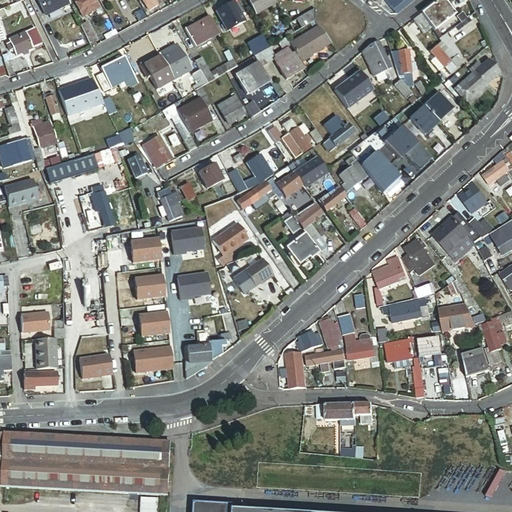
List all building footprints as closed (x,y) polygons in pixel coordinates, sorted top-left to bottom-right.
[(71,4),(68,0),(39,0),(47,16),(71,4)] [(74,0),(84,17),(101,8),(96,0),(74,0)] [(143,0),(150,11),(158,6),(154,0),(143,0)] [(248,0),(258,16),(276,5),(273,0),(248,0)] [(387,0),(397,13),(413,0),(387,0)] [(457,15),(445,0),(440,0),(422,14),(429,24),(435,31),(457,15)] [(235,2),(217,12),(228,32),(246,22),(235,2)] [(317,8),(290,24),(293,29),(295,33),(315,21),(317,8)] [(458,18),(462,23),(468,18),(464,13),(458,18)] [(429,24),(422,14),(415,20),(422,30),(429,24)] [(213,23),(209,16),(186,30),(196,48),(220,34),(213,23)] [(81,26),(90,45),(98,41),(88,22),(81,26)] [(330,41),(320,27),(293,47),(302,63),(325,47),(324,45),(330,41)] [(35,29),(26,33),(33,49),(42,45),(35,29)] [(26,33),(10,40),(11,43),(8,45),(10,51),(14,50),(17,56),(24,53),(25,56),(29,54),(28,51),(33,49),(26,33)] [(443,42),(431,52),(437,58),(432,62),(440,72),(445,68),(451,74),(457,68),(452,61),(451,60),(461,51),(450,39),(447,35),(441,39),(443,42)] [(256,57),(271,48),(264,36),(249,44),(251,49),(234,59),(238,67),(256,57)] [(291,44),(287,38),(281,41),(285,48),(291,44)] [(169,39),(160,44),(178,77),(186,72),(182,65),(189,61),(179,43),(177,44),(175,41),(172,43),(169,39)] [(370,46),(363,52),(375,78),(392,68),(379,42),(370,46)] [(276,56),(271,48),(256,57),(260,63),(262,68),(276,60),(287,80),(305,69),(302,63),(293,47),(292,46),(276,56)] [(406,85),(408,87),(414,87),(411,63),(413,62),(413,57),(411,57),(410,51),(392,53),(401,79),(401,80),(406,85)] [(464,62),(458,56),(452,61),(457,68),(464,62)] [(104,74),(103,74),(110,89),(119,85),(128,80),(135,77),(125,57),(102,69),(104,74)] [(174,82),(160,57),(144,66),(151,78),(158,91),(162,88),(174,82)] [(227,74),(238,67),(234,59),(211,72),(202,57),(194,61),(200,72),(208,85),(227,74)] [(473,74),(456,89),(468,103),(502,73),(490,60),(484,66),(480,62),(470,71),(473,74)] [(262,68),(260,63),(237,76),(248,95),(271,82),(262,68)] [(208,85),(200,72),(193,76),(200,90),(203,88),(208,85)] [(374,90),(362,72),(336,91),(349,110),(374,90)] [(110,89),(103,74),(97,77),(104,92),(110,89)] [(456,79),(453,75),(443,82),(447,86),(456,79)] [(135,77),(128,80),(131,86),(127,88),(128,91),(139,86),(135,77)] [(158,91),(151,78),(148,80),(156,95),(160,94),(158,91)] [(131,86),(128,80),(119,85),(122,91),(127,88),(131,86)] [(399,90),(406,85),(401,80),(395,86),(399,90)] [(421,81),(416,86),(423,95),(428,91),(421,81)] [(51,95),(47,82),(40,84),(42,90),(44,97),(47,96),(51,95)] [(84,82),(79,83),(86,97),(89,96),(84,82)] [(177,88),(174,82),(162,88),(165,94),(156,98),(162,107),(177,99),(172,91),(177,88)] [(86,97),(79,83),(60,88),(65,104),(86,97)] [(417,98),(408,87),(406,85),(399,90),(407,99),(408,98),(413,103),(417,98)] [(210,101),(203,88),(200,90),(193,94),(197,100),(201,98),(205,106),(211,103),(210,101)] [(232,98),(219,106),(230,124),(237,120),(239,122),(243,119),(242,117),(246,114),(234,93),(230,95),(232,98)] [(47,96),(44,97),(45,100),(47,100),(52,117),(60,114),(54,94),(51,95),(47,96)] [(439,94),(425,107),(439,123),(454,110),(439,94)] [(110,98),(103,102),(110,116),(117,112),(110,98)] [(197,100),(177,111),(182,120),(190,135),(193,133),(213,121),(205,106),(201,98),(197,100)] [(174,106),(167,110),(175,124),(182,120),(177,111),(174,106)] [(439,123),(425,107),(410,120),(425,136),(439,123)] [(7,110),(14,135),(22,132),(14,108),(7,110)] [(323,144),(330,152),(356,132),(349,124),(346,127),(338,116),(324,126),(333,137),(323,144)] [(292,119),(283,126),(286,130),(295,123),(292,119)] [(190,135),(182,120),(175,124),(185,143),(192,139),(190,135)] [(33,124),(34,128),(41,148),(53,144),(52,141),(56,139),(50,122),(43,125),(42,121),(36,123),(33,124)] [(276,128),(269,133),(277,144),(282,141),(295,159),(312,147),(309,143),(312,140),(309,135),(305,137),(295,123),(286,130),(289,134),(283,138),(276,128)] [(433,159),(403,126),(385,143),(400,159),(404,155),(420,171),(433,159)] [(125,146),(134,144),(133,134),(132,128),(119,135),(125,146)] [(160,137),(144,146),(157,168),(172,160),(160,137)] [(34,150),(31,139),(0,148),(0,158),(3,170),(37,160),(34,150)] [(191,152),(198,149),(192,139),(185,143),(191,152)] [(40,171),(44,170),(51,168),(48,161),(44,161),(41,149),(34,150),(37,160),(40,171)] [(511,166),(511,165),(504,153),(496,160),(499,165),(484,176),(490,186),(501,178),(503,181),(509,177),(507,175),(511,171),(510,168),(511,166)] [(241,154),(234,158),(237,164),(244,159),(241,154)] [(303,159),(289,167),(294,173),(300,181),(309,176),(311,180),(314,180),(319,177),(316,172),(321,168),(316,160),(312,154),(303,160),(303,159)] [(99,172),(94,155),(87,157),(92,174),(99,172)] [(136,178),(148,173),(140,155),(129,160),(136,178)] [(115,156),(100,161),(105,176),(120,171),(115,156)] [(266,182),(274,176),(261,156),(247,165),(258,181),(260,184),(265,183),(266,182)] [(396,158),(371,178),(382,193),(408,173),(396,158)] [(342,186),(347,192),(353,188),(355,191),(360,188),(357,185),(368,177),(357,161),(351,165),(352,167),(340,176),(345,183),(342,186)] [(17,178),(32,173),(33,164),(14,169),(17,178)] [(70,187),(63,164),(61,165),(61,190),(70,187)] [(61,190),(61,165),(51,168),(44,170),(46,178),(51,177),(56,192),(61,190)] [(216,165),(199,173),(208,190),(224,182),(216,165)] [(237,171),(230,175),(240,194),(248,190),(246,187),(237,171)] [(300,181),(294,173),(280,183),(281,185),(285,190),(289,187),(294,193),(304,186),(303,186),(300,181)] [(103,184),(100,176),(89,179),(91,188),(103,184)] [(107,229),(115,226),(103,186),(91,190),(91,188),(89,179),(74,183),(79,198),(91,195),(96,213),(101,212),(106,229),(107,229)] [(6,188),(11,208),(39,200),(34,181),(6,188)] [(260,184),(258,181),(246,187),(248,190),(260,184)] [(276,196),(266,183),(239,203),(244,210),(252,205),(266,195),(270,200),(276,196)] [(307,183),(303,186),(304,186),(315,200),(319,197),(307,183)] [(190,184),(182,187),(190,201),(196,197),(190,184)] [(473,189),(461,197),(469,208),(474,215),(488,204),(484,198),(473,184),(471,186),(473,189)] [(281,185),(279,187),(286,198),(294,193),(289,187),(285,190),(281,185)] [(339,204),(347,197),(340,188),(319,202),(327,213),(336,206),(338,209),(341,207),(339,204)] [(132,215),(138,213),(130,189),(121,192),(127,212),(132,215)] [(169,190),(158,195),(163,207),(161,208),(163,215),(167,213),(170,222),(183,216),(178,204),(181,203),(177,194),(172,196),(169,190)] [(266,195),(252,205),(256,211),(270,200),(266,195)] [(75,206),(74,196),(62,200),(64,209),(75,206)] [(287,210),(280,201),(275,205),(282,214),(287,210)] [(319,219),(324,215),(315,204),(294,218),(297,222),(298,221),(305,230),(315,222),(317,225),(321,222),(319,219)] [(360,229),(367,224),(356,209),(349,214),(360,229)] [(41,222),(38,211),(27,215),(30,225),(41,222)] [(476,244),(484,239),(471,224),(460,213),(435,236),(451,254),(470,237),(477,245),(476,244)] [(297,222),(294,218),(293,217),(284,223),(293,236),(302,229),(297,222)] [(477,219),(471,224),(484,239),(490,235),(496,231),(487,221),(482,225),(477,219)] [(58,230),(56,222),(50,223),(52,232),(58,230)] [(511,223),(491,236),(504,256),(511,251),(511,223)] [(238,224),(220,237),(230,253),(248,240),(238,224)] [(204,251),(201,230),(171,234),(175,256),(183,255),(182,254),(186,253),(204,251)] [(308,237),(306,234),(287,249),(300,266),(310,259),(311,261),(321,253),(308,237)] [(311,241),(321,253),(328,247),(318,235),(311,241)] [(220,237),(213,242),(224,258),(219,262),(223,267),(234,259),(230,253),(220,237)] [(470,237),(451,254),(457,261),(476,244),(470,237)] [(134,264),(161,261),(159,240),(131,243),(134,264)] [(419,240),(406,250),(409,255),(404,259),(413,273),(417,270),(421,276),(436,265),(425,249),(428,247),(423,241),(421,243),(419,240)] [(391,266),(374,273),(381,288),(388,285),(390,286),(400,282),(399,280),(406,277),(399,258),(389,262),(391,266)] [(256,288),(274,276),(263,260),(245,272),(256,288)] [(455,264),(449,269),(457,278),(463,274),(455,264)] [(46,266),(24,271),(26,281),(37,278),(40,296),(52,293),(46,266)] [(511,267),(501,275),(511,290),(511,267)] [(234,274),(247,294),(256,288),(245,272),(245,271),(242,272),(240,270),(234,274)] [(210,295),(207,274),(178,278),(181,301),(189,299),(189,298),(192,297),(210,295)] [(4,287),(10,286),(8,277),(0,278),(0,293),(5,293),(4,287)] [(138,301),(165,298),(163,277),(136,280),(138,301)] [(462,291),(457,280),(450,286),(454,295),(462,291)] [(433,285),(416,291),(419,298),(436,292),(433,285)] [(379,289),(376,289),(379,307),(385,306),(384,298),(381,298),(379,289)] [(431,303),(430,299),(390,308),(383,309),(385,316),(391,315),(393,325),(431,316),(428,304),(431,303)] [(478,325),(468,304),(440,311),(444,333),(478,325)] [(502,323),(511,318),(511,312),(500,317),(494,320),(495,322),(484,326),(492,353),(500,350),(502,350),(500,344),(502,344),(503,345),(509,343),(502,323)] [(142,337),(169,334),(167,313),(140,316),(142,337)] [(21,317),(22,333),(50,331),(49,315),(21,317)] [(492,321),(489,315),(476,320),(479,326),(481,325),(488,322),(492,321)] [(340,319),(345,334),(356,333),(351,316),(340,319)] [(345,350),(343,335),(340,324),(335,325),(333,321),(332,321),(331,318),(322,321),(332,350),(338,349),(344,350),(345,350)] [(389,342),(387,330),(379,331),(380,344),(389,342)] [(206,344),(204,332),(197,332),(197,337),(198,345),(206,344)] [(233,332),(225,333),(226,340),(234,339),(233,332)] [(300,342),(298,343),(300,352),(300,353),(325,345),(321,334),(316,336),(315,333),(300,338),(299,339),(300,342)] [(373,341),(370,341),(370,337),(367,335),(361,336),(360,339),(360,343),(356,343),(355,338),(347,339),(350,361),(376,356),(373,341)] [(401,362),(414,360),(411,344),(415,343),(414,338),(410,339),(410,340),(386,345),(389,364),(395,363),(396,366),(401,365),(401,362)] [(421,358),(416,359),(417,368),(415,368),(418,394),(426,393),(423,369),(444,367),(441,339),(419,342),(421,358)] [(55,340),(40,340),(40,362),(37,362),(38,370),(58,369),(58,340),(57,340),(55,340)] [(210,347),(198,348),(189,349),(190,364),(191,366),(197,365),(198,373),(223,355),(222,348),(227,347),(227,342),(210,344),(210,347)] [(137,373),(173,369),(171,348),(134,352),(137,373)] [(483,350),(463,356),(463,357),(468,378),(490,372),(483,350)] [(504,363),(500,350),(492,353),(497,365),(504,363)] [(12,359),(12,356),(11,356),(10,351),(6,351),(1,351),(1,356),(0,356),(0,381),(5,382),(4,371),(13,371),(13,368),(13,367),(12,359)] [(346,361),(345,351),(308,358),(309,367),(322,365),(323,372),(331,371),(331,370),(333,369),(333,363),(346,361)] [(283,354),(289,390),(305,387),(300,354),(300,353),(300,352),(283,354)] [(111,356),(81,361),(83,380),(114,376),(111,356)] [(191,366),(190,364),(186,364),(187,379),(189,379),(198,373),(197,365),(191,366)] [(348,381),(347,370),(337,371),(338,382),(348,381)] [(449,388),(446,371),(441,372),(444,389),(449,388)] [(55,375),(25,376),(26,391),(35,390),(35,387),(56,386),(55,375)] [(374,417),(373,405),(368,404),(355,405),(356,417),(362,417),(362,423),(374,423),(374,417)] [(327,422),(341,421),(341,405),(326,406),(327,422)] [(341,421),(356,421),(356,417),(355,405),(341,405),(341,421)] [(506,424),(504,417),(491,421),(493,428),(506,424)] [(169,442),(2,434),(0,471),(0,487),(165,496),(169,442)] [(247,511),(227,511),(227,505),(188,503),(187,511),(247,511)]
